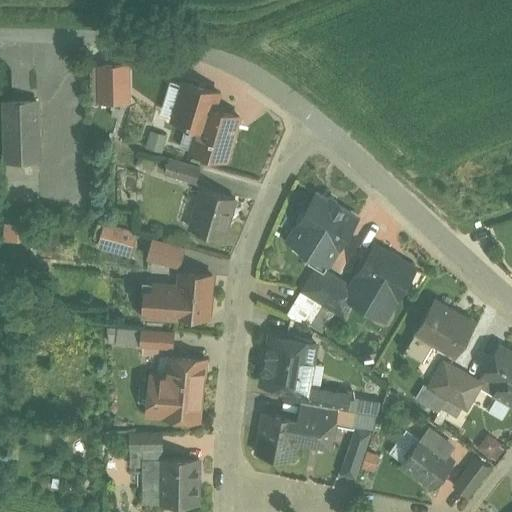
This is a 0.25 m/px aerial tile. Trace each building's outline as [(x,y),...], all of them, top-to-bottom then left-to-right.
[(102,88),(102,64),(90,65),(91,89),(102,88)] [(127,64),(102,64),(102,88),(102,100),(128,100),(127,64)] [(220,91),(185,81),(174,117),(200,125),(206,105),(215,107),(220,91)] [(39,96),(0,97),(2,160),(41,158),(39,96)] [(215,107),(206,105),(200,125),(193,148),(227,158),(234,136),(233,135),(239,116),(240,115),(215,107)] [(198,162),(168,154),(164,169),(194,177),(198,162)] [(236,196),(203,186),(191,225),(224,235),(236,196)] [(331,195),(325,196),(317,191),(308,207),(303,208),(298,215),(300,220),(298,222),(299,223),(292,233),(317,249),(310,260),(318,265),(325,269),(325,268),(338,247),(339,247),(357,216),(337,204),(336,198),(331,195)] [(136,231),(106,223),(100,243),(130,251),(136,231)] [(154,236),(143,233),(140,244),(151,247),(154,236)] [(184,244),(154,236),(151,247),(150,251),(180,260),(184,244)] [(392,253),(376,243),(357,276),(352,285),(347,294),(354,298),(369,307),(373,301),(389,311),(397,297),(398,298),(416,267),(400,257),(392,252),(392,253)] [(325,269),(318,265),(304,288),(324,301),(339,277),(325,268),(325,269)] [(188,270),(181,270),(179,288),(147,285),(144,312),(178,315),(178,311),(210,313),(214,273),(197,271),(188,270)] [(352,285),(339,277),(324,301),(335,308),(345,313),(354,298),(347,294),(352,285)] [(324,301),(304,288),(289,313),(310,324),(312,322),(325,301),(324,301)] [(475,323),(434,300),(416,332),(456,355),(475,323)] [(335,308),(325,301),(312,322),(322,328),(335,308)] [(143,326),(108,324),(109,338),(141,341),(143,326)] [(175,329),(143,326),(141,341),(173,344),(175,329)] [(317,341),(272,333),(271,334),(272,334),(269,351),(263,350),(261,351),(260,360),(261,362),(266,363),(263,380),(286,384),(308,389),(309,384),(317,341)] [(511,351),(502,345),(485,375),(501,385),(511,391),(511,351)] [(208,357),(171,353),(169,374),(153,372),(149,410),(166,411),(166,412),(200,416),(204,373),(206,373),(208,357)] [(463,371),(445,361),(430,386),(448,396),(463,371)] [(463,371),(448,396),(467,407),(482,382),(463,371)] [(308,389),(286,384),(284,396),(303,399),(306,400),(308,389)] [(350,392),(309,384),(308,389),(306,400),(338,406),(347,408),(347,407),(350,392)] [(511,391),(501,385),(494,396),(511,406),(511,391)] [(299,416),(265,409),(257,450),(292,457),(296,437),(313,441),(315,435),(331,439),(335,422),(338,406),(306,400),(303,399),(299,416)] [(347,408),(338,406),(335,422),(354,426),(356,420),(358,409),(347,407),(347,408)] [(376,413),(358,409),(356,420),(374,424),(376,413)] [(163,429),(132,429),(132,445),(145,445),(163,445),(163,429)] [(455,459),(423,435),(402,463),(420,477),(421,475),(435,485),(455,459)] [(200,456),(163,455),(163,445),(145,445),(145,499),(198,500),(199,471),(200,471),(200,456)] [(476,456),(455,485),(468,495),(489,466),(476,456)]
